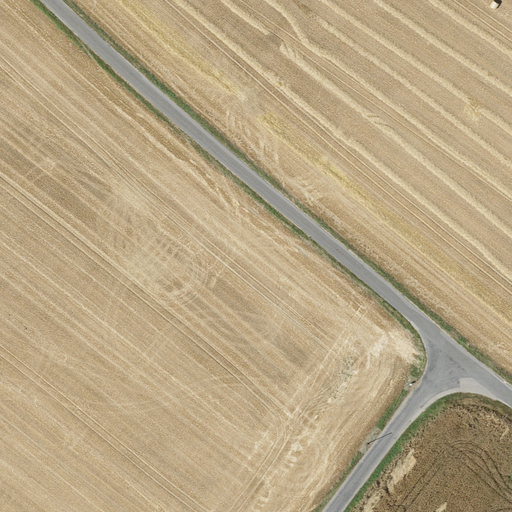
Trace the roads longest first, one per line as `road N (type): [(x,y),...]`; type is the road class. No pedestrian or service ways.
road 1 (unclassified): [(52,0),(457,354)]
road 2 (unclassified): [(457,354),(335,511)]
